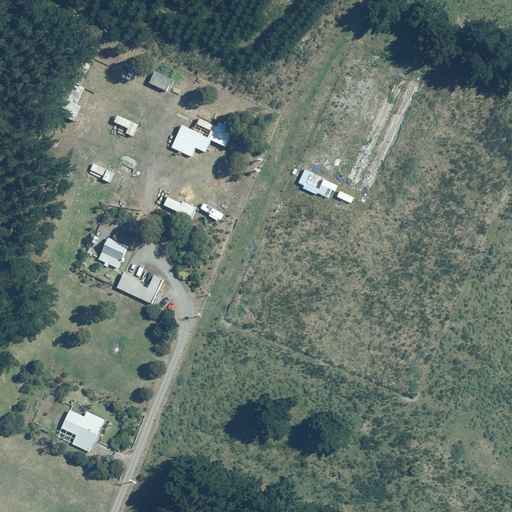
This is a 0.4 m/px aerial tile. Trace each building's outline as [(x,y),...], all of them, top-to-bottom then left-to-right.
[(80,59),(54,107),(74,118),(80,106),(75,104),(83,89),(79,87),(91,64),(80,59)] [(154,71),(149,83),(168,91),(173,80),(154,71)] [(139,124),(117,114),(113,122),(129,128),(126,133),(134,136),(139,124)] [(212,130),(208,137),(212,139),(227,146),(235,129),(220,121),(217,126),(201,118),(198,124),(212,130)] [(208,137),(182,125),(171,147),(192,157),(196,147),(206,152),(212,139),(208,137)] [(110,182),(115,173),(94,163),(90,173),(110,182)] [(182,202),(169,196),(164,205),(191,218),(196,207),(183,201),(182,202)] [(110,237),(99,259),(106,263),(104,265),(108,267),(110,264),(118,268),(129,247),(110,237)] [(142,281),(125,273),(118,287),(152,304),(164,279),(154,274),(148,287),(140,284),(142,281)] [(90,452),(105,419),(88,411),(85,417),(70,410),(62,428),(77,435),(73,444),(90,452)]
